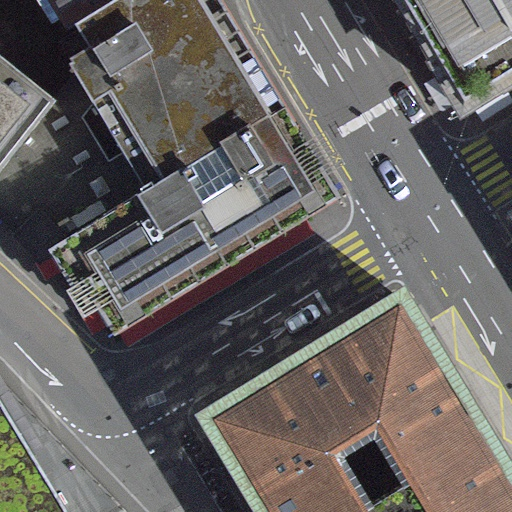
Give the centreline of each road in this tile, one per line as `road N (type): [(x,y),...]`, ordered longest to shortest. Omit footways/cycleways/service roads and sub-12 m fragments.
road 1 (residential): [(108,394),(151,377),(426,215)]
road 2 (primary): [(300,0),(426,215)]
road 3 (primary): [(426,215),(511,353)]
road 4 (residential): [(108,394),(74,380),(0,301)]
road 5 (residential): [(191,511),(108,394)]
